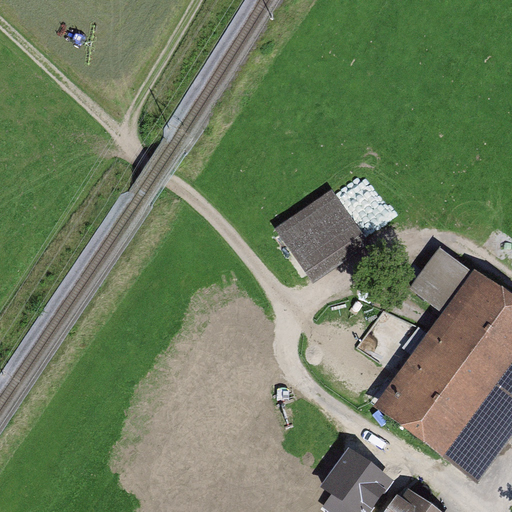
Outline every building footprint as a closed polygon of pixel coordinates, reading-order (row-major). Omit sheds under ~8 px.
[(369,244),(329,189),(272,230),(311,284),(369,244)] [(467,270),(441,251),(413,290),(438,309),(467,270)] [(376,406),(478,482),(511,436),(511,302),(473,274),(376,406)] [(374,511),(396,482),(349,449),(322,487),(333,495),(323,508),(327,511),(374,511)] [(449,511),(407,484),(387,511),(449,511)]
